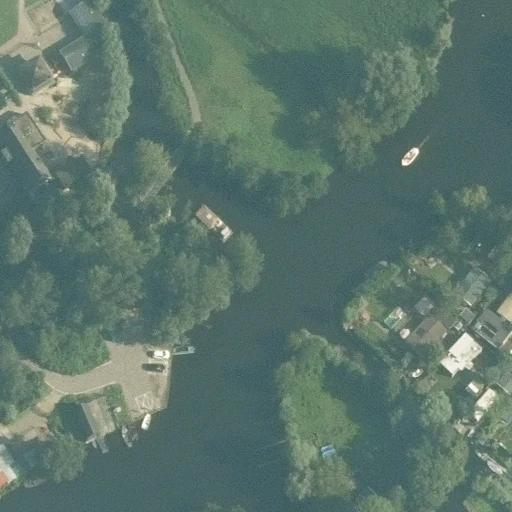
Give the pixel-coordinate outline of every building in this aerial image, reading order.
[(107,33),(89,4),(72,15),(89,43),(63,60),(72,74),(107,52),(107,33)] [(50,87),(37,65),(18,76),(32,98),(50,87)] [(11,139),(0,146),(0,156),(1,159),(0,160),(7,170),(8,169),(26,197),(53,179),(35,152),(45,145),(26,116),(5,129),(11,139)] [(0,228),(33,208),(35,212),(65,193),(64,192),(89,176),(81,163),(75,154),(53,168),(59,178),(56,180),(57,181),(50,186),(52,189),(34,201),(30,196),(0,214),(0,228)] [(473,273),(455,295),(471,307),(489,284),(473,273)] [(511,296),(497,314),(510,324),(511,321),(511,296)] [(487,315),(473,332),(497,350),(510,333),(487,315)] [(429,319),(405,345),(420,359),(445,333),(429,319)] [(464,341),(445,361),(460,375),(479,355),(464,341)] [(511,383),(505,378),(493,392),(506,403),(511,396),(511,383)] [(488,393),(468,416),(477,424),(498,401),(488,393)] [(100,438),(87,408),(73,414),(86,444),(100,438)] [(0,475),(7,487),(61,452),(53,440),(0,474),(0,475)] [(381,511),(367,492),(347,507),(351,511),(381,511)]
